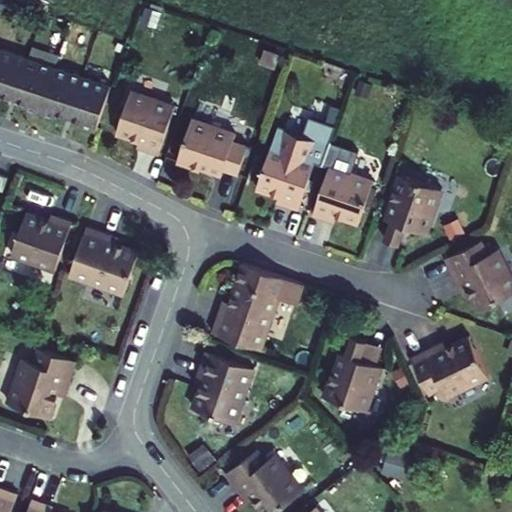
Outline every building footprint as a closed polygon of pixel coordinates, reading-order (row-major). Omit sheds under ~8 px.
[(143,19),(157,24),(161,12),(146,8),(143,19)] [(33,47),(28,58),(55,67),(59,56),(33,47)] [(0,98),(2,99),(4,94),(15,98),(28,58),(0,49),(0,98)] [(265,49),(260,64),(275,68),(279,54),(265,49)] [(41,112),(56,67),(55,67),(28,58),(15,98),(27,102),(25,107),(41,112)] [(313,64),(296,59),(291,76),(308,81),(313,64)] [(88,63),(83,76),(110,85),(115,72),(88,63)] [(56,67),(41,112),(57,118),(58,112),(70,116),(83,76),(56,67)] [(83,76),(70,116),(82,120),(80,126),(96,131),(112,86),(110,85),(83,76)] [(355,94),(367,98),(372,84),(360,80),(355,94)] [(132,91),(117,132),(140,140),(146,142),(143,149),(159,154),(176,106),(132,91)] [(224,170),(239,175),(248,145),(234,141),(237,134),(192,119),(178,161),(209,171),(211,165),(224,170)] [(323,164),(329,145),(278,127),(257,188),(280,195),(286,198),(284,204),(299,209),(316,162),(323,164)] [(137,147),(143,149),(146,142),(140,140),(137,147)] [(224,170),(211,165),(209,171),(222,176),(224,170)] [(330,165),(313,214),(329,220),(331,213),(338,215),(360,223),(374,180),(330,165)] [(391,220),(385,238),(401,244),(407,226),(427,233),(442,189),(400,175),(390,205),(396,207),(391,220)] [(278,202),(284,204),(286,198),(280,195),(278,202)] [(396,207),(390,205),(385,218),(391,220),(396,207)] [(3,226),(18,231),(22,216),(8,211),(3,226)] [(56,269),(73,221),(58,215),(56,222),(50,220),(27,212),(13,254),(56,269)] [(56,222),(58,215),(52,213),(50,220),(56,222)] [(338,215),(331,213),(329,220),(335,222),(338,215)] [(451,239),(465,232),(458,219),(445,225),(451,239)] [(113,234),(87,225),(70,274),(125,293),(139,251),(117,243),(111,241),(113,234)] [(113,234),(111,241),(117,243),(119,237),(113,234)] [(481,240),(446,258),(459,286),(466,283),(468,289),(479,310),(511,293),(511,276),(498,249),(488,254),(481,240)] [(221,306),(212,331),(261,348),(279,297),(298,304),(305,284),(244,263),(230,302),(228,308),(221,306)] [(466,283),(459,286),(462,292),(468,289),(466,283)] [(230,302),(224,299),(221,306),(228,308),(230,302)] [(368,341),(352,335),(346,354),(341,367),(335,365),(325,395),(367,410),(382,366),(377,364),(362,359),(368,341)] [(440,343),(412,357),(429,393),(443,387),(448,397),(489,377),(470,336),(449,347),(443,350),(440,343)] [(446,340),(440,343),(443,350),(449,347),(446,340)] [(362,359),(377,364),(383,346),(368,341),(362,359)] [(67,390),(77,361),(39,348),(34,362),(24,358),(8,402),(50,417),(58,394),(60,388),(67,390)] [(255,367),(206,350),(197,376),(204,378),(201,385),(194,407),(236,421),(255,367)] [(335,365),(341,367),(346,354),(340,352),(335,365)] [(393,371),(401,387),(409,382),(402,367),(393,371)] [(204,378),(197,376),(195,382),(201,385),(204,378)] [(65,396),(67,390),(60,388),(58,394),(65,396)] [(389,444),(383,463),(397,468),(403,449),(389,444)] [(201,471),(213,461),(200,446),(188,455),(201,471)] [(257,449),(225,474),(245,498),(250,494),(254,499),(263,511),(276,511),(304,491),(275,454),(266,461),(257,449)] [(0,511),(12,511),(19,493),(0,486),(0,511)] [(248,503),(254,499),(250,494),(245,498),(248,503)] [(48,503),(33,498),(27,511),(52,511),(46,510),(48,503)] [(284,507),(288,511),(293,511),(298,509),(292,501),(284,507)] [(48,503),(46,510),(52,511),(54,505),(48,503)]
